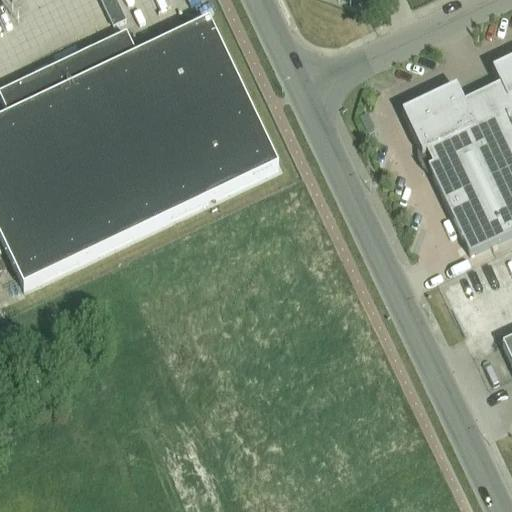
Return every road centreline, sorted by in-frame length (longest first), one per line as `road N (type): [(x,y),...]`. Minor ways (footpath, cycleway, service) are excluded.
road 1 (tertiary): [(499,511),(303,98)]
road 2 (unclassified): [(303,98),(508,0)]
